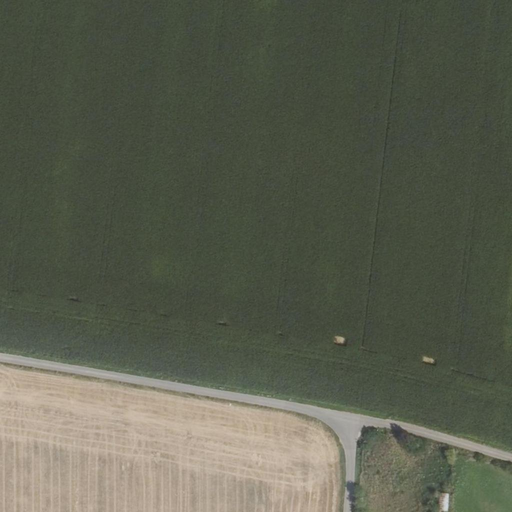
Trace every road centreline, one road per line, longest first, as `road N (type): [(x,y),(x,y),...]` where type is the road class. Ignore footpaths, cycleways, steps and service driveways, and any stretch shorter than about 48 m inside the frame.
road 1 (unclassified): [(0,357),(354,420)]
road 2 (unclassified): [(354,420),(511,461)]
